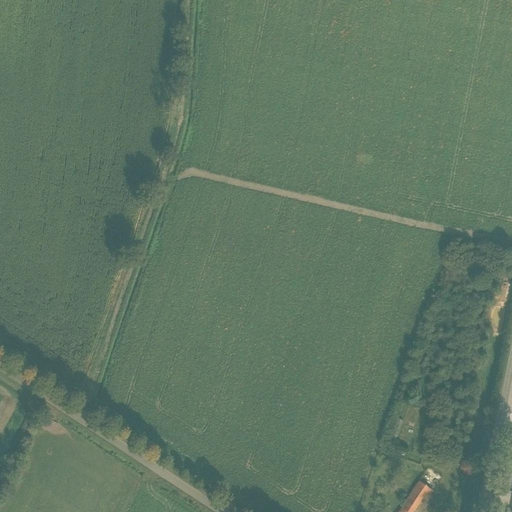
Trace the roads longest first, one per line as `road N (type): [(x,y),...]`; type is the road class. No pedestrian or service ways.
road 1 (track): [(188,0),(180,119),(79,419)]
road 2 (unclassified): [(221,511),(0,364)]
road 3 (unclassified): [(482,511),(511,362)]
